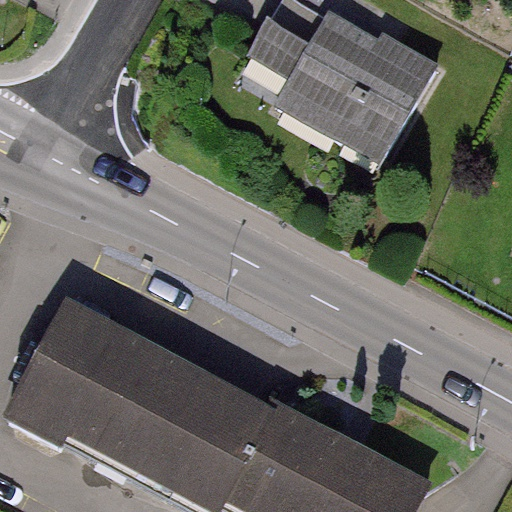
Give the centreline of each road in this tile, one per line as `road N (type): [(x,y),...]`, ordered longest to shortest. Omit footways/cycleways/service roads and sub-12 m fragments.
road 1 (secondary): [(40,162),(189,231),(511,402)]
road 2 (residential): [(40,162),(132,0)]
